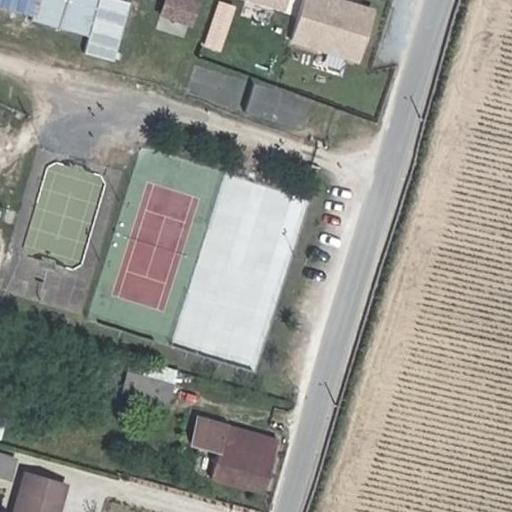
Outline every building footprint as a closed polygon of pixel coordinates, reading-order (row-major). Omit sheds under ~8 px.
[(197,23),(202,0),(165,0),(162,14),(197,23)] [(194,48),(214,56),(229,5),(215,0),(209,0),(198,39),(194,48)] [(255,0),(288,10),(291,0),(255,0)] [(363,0),(300,0),(290,42),(367,62),(382,5),(363,0)] [(302,127),(311,98),(257,82),(249,111),(302,127)] [(96,123),(73,116),(66,139),(89,147),(96,123)] [(101,392),(149,407),(157,380),(108,365),(101,392)] [(183,434),(198,441),(207,414),(192,410),(187,419),(183,434)] [(257,484),(272,434),(207,414),(198,441),(209,443),(201,470),(257,484)] [(0,450),(0,474),(16,478),(20,454),(0,450)] [(44,511),(48,501),(9,490),(2,511),(44,511)]
